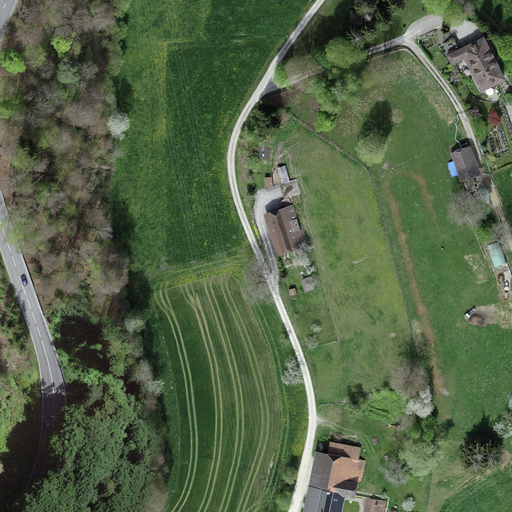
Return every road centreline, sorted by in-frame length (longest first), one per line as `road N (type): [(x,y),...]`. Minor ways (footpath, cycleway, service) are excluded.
road 1 (track): [(291,511),(314,425),(305,364),(245,226),(228,160),(257,92),(321,0)]
road 2 (secondary): [(0,219),(51,380),(47,458),(24,511)]
